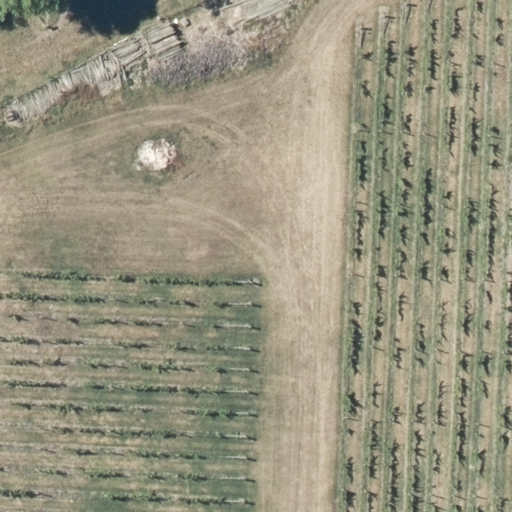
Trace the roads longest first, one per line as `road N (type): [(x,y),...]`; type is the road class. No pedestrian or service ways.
road 1 (track): [(314,511),(338,46),(410,0)]
road 2 (track): [(328,161),(156,235),(0,223)]
